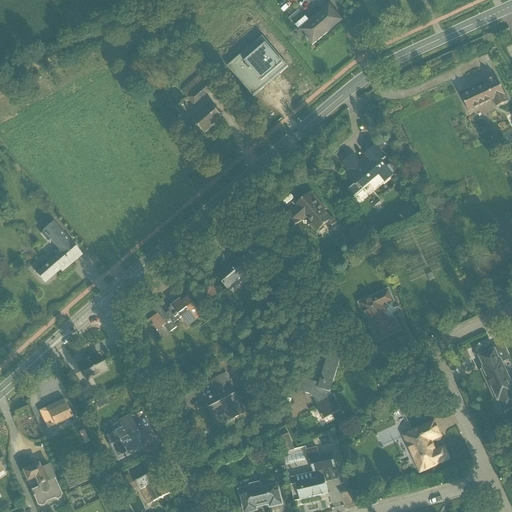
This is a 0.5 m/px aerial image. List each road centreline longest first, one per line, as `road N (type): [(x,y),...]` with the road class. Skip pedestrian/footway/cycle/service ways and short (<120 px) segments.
road 1 (secondary): [(511,5),(359,80),(96,307)]
road 2 (residential): [(209,511),(96,307)]
road 3 (residential): [(490,478),(435,350),(511,308)]
road 4 (residential): [(490,478),(357,511)]
road 5 (secondary): [(96,307),(0,391)]
